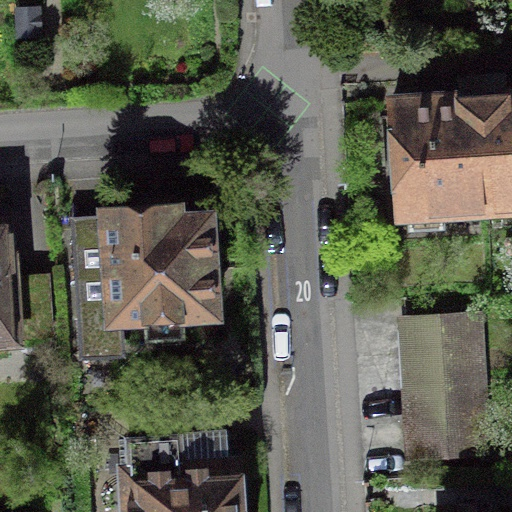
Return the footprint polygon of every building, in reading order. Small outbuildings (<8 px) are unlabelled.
[(28,9),(18,9),(19,34),(39,33),(38,9),(28,9)] [(511,91),(501,92),(483,93),(490,206),(511,204),(511,91)] [(465,95),(392,99),(400,212),(490,206),(483,93),(465,95)] [(108,227),(74,229),(81,352),(117,350),(115,317),(147,315),(148,337),(182,335),(180,313),(213,312),(213,302),(216,302),(217,302),(217,301),(218,300),(216,270),(216,269),(215,269),(215,268),(214,268),(211,268),(208,217),(177,219),(176,208),(142,210),(107,213),(108,227)] [(0,219),(0,340),(16,340),(16,337),(50,335),(47,274),(12,276),(9,219),(0,219)] [(409,387),(479,383),(475,313),(405,318),(407,352),(409,387)] [(483,452),(479,383),(409,387),(411,422),(413,457),(483,452)] [(230,511),(225,431),(126,437),(131,511),(230,511)]
